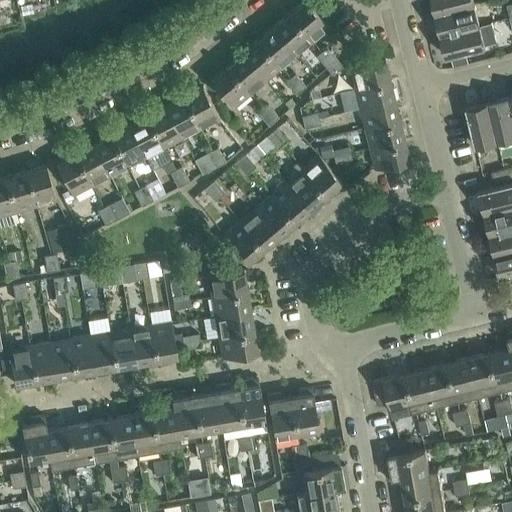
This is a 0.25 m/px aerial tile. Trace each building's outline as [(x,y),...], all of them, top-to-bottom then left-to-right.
[(303,0),(288,12),(312,40),(328,26),(306,0),(303,0)] [(432,0),(436,13),(475,4),(473,0),(432,0)] [(475,4),(436,13),(441,34),(480,25),(475,4)] [(273,25),(296,53),(312,40),(288,12),(273,25)] [(296,53),(273,25),(257,39),(281,66),(296,53)] [(480,25),(441,34),(447,56),(451,55),(466,52),(485,47),(480,25)] [(242,52),(265,79),(281,66),(257,39),(242,52)] [(321,51),(337,70),(342,66),(326,46),(321,51)] [(337,70),(321,51),(316,55),(332,74),(337,70)] [(265,79),(242,52),(226,65),(249,93),(265,79)] [(466,52),(451,55),(453,65),(468,62),(466,52)] [(354,88),(389,79),(384,58),(349,67),(354,88)] [(249,93),(226,65),(210,79),(233,106),(249,93)] [(290,77),(300,90),(305,86),(295,73),(290,77)] [(285,81),(296,94),(300,90),(290,77),(285,81)] [(389,79),(354,88),(359,107),(394,99),(389,79)] [(183,95),(200,127),(219,117),(202,85),(183,95)] [(182,137),(200,127),(183,95),(165,105),(182,137)] [(497,140),(511,136),(511,108),(509,97),(488,102),(497,140)] [(364,127),(399,118),(394,99),(359,107),(364,127)] [(497,140),(488,102),(466,107),(475,145),(497,140)] [(262,108),(273,121),(278,117),(267,104),(262,108)] [(147,114),(164,146),(182,137),(165,105),(147,114)] [(268,125),(273,121),(262,108),(257,112),(268,125)] [(301,115),(302,121),(319,117),(317,111),(301,115)] [(164,146),(147,114),(129,123),(146,156),(164,146)] [(302,121),(304,128),(320,124),(319,117),(302,121)] [(399,118),(364,127),(369,147),(404,138),(399,118)] [(111,133),(127,165),(146,156),(129,123),(111,133)] [(271,131),(282,144),(287,140),(276,127),(271,131)] [(277,148),(282,144),(271,131),(266,135),(277,148)] [(93,142),(109,175),(127,165),(111,133),(93,142)] [(404,138),(369,147),(374,168),(409,159),(404,138)] [(109,175),(93,142),(75,152),(91,184),(109,175)] [(255,144),(239,157),(250,170),(255,166),(252,162),(263,153),(255,144)] [(347,146),(332,149),(333,156),(349,152),(347,146)] [(211,150),(219,164),(225,161),(217,147),(211,150)] [(194,159),(202,174),(219,164),(211,150),(194,159)] [(91,184),(75,152),(56,162),(72,194),(91,184)] [(334,162),(350,158),(349,152),(333,156),(334,162)] [(302,168),(325,195),(341,181),(318,154),(302,168)] [(250,170),(239,157),(235,161),(245,174),(250,170)] [(25,170),(35,205),(56,199),(46,164),(25,170)] [(175,168),(183,183),(189,180),(181,165),(175,168)] [(183,183),(175,168),(169,172),(177,186),(183,183)] [(286,181),(309,208),(325,195),(302,168),(286,181)] [(491,171),(493,182),(507,179),(504,168),(491,171)] [(6,176),(16,211),(35,205),(25,170),(6,176)] [(0,177),(0,226),(16,222),(13,211),(16,211),(6,176),(0,177)] [(208,184),(219,196),(224,192),(213,179),(208,184)] [(309,208),(286,181),(270,194),(294,221),(309,208)] [(485,212),(511,205),(511,182),(480,190),(485,212)] [(139,187),(147,202),(153,199),(165,192),(160,184),(148,190),(145,184),(139,187)] [(219,196),(208,184),(203,188),(214,201),(219,196)] [(147,202),(139,187),(133,190),(141,205),(147,202)] [(255,207),(278,235),(294,221),(270,194),(255,207)] [(103,206),(111,221),(128,212),(121,197),(103,206)] [(490,233),(511,227),(511,205),(485,212),(490,233)] [(111,221),(103,206),(97,209),(105,224),(111,221)] [(278,235),(255,207),(239,220),(262,248),(278,235)] [(223,234),(246,262),(262,248),(239,220),(223,234)] [(511,227),(490,233),(495,254),(511,249),(511,227)] [(65,233),(48,238),(52,252),(69,247),(65,233)] [(511,249),(495,254),(501,276),(511,273),(511,249)] [(20,250),(8,252),(10,260),(15,259),(21,258),(20,250)] [(50,253),(52,270),(59,269),(56,252),(50,253)] [(52,270),(50,253),(43,254),(46,271),(52,270)] [(77,254),(69,255),(70,263),(78,262),(77,254)] [(9,260),(12,277),(18,276),(15,259),(10,260),(9,260)] [(5,278),(6,278),(12,277),(9,260),(2,261),(5,278)] [(139,261),(141,278),(148,277),(145,260),(139,261)] [(122,281),(135,279),(141,278),(139,261),(132,262),(132,263),(119,265),(122,281)] [(99,268),(101,285),(108,284),(107,281),(115,279),(113,266),(105,267),(99,268)] [(81,288),(101,285),(99,268),(78,272),(81,288)] [(211,295),(246,289),(243,268),(207,274),(211,295)] [(58,275),(61,292),(68,290),(65,274),(58,275)] [(61,292),(58,275),(52,276),(55,293),(61,292)] [(24,281),(18,282),(21,298),(27,297),(24,281)] [(14,300),(21,298),(18,282),(11,283),(14,300)] [(246,289),(211,295),(214,314),(249,308),(246,289)] [(173,302),(189,299),(188,293),(172,296),(173,302)] [(173,302),(174,309),(190,306),(189,299),(173,302)] [(217,335),(253,329),(249,308),(214,314),(217,335)] [(89,333),(95,369),(115,366),(109,330),(107,316),(87,319),(90,333),(89,333)] [(149,323),(155,359),(176,355),(170,319),(149,323)] [(129,327),(135,362),(155,359),(149,323),(129,327)] [(109,330),(115,366),(135,362),(129,327),(109,330)] [(253,329),(217,335),(221,357),(256,350),(253,329)] [(182,342),(198,339),(197,332),(181,335),(182,342)] [(95,369),(89,333),(69,337),(75,372),(95,369)] [(49,340),(55,376),(75,372),(69,337),(49,340)] [(198,339),(182,342),(183,348),(199,345),(198,339)] [(55,376),(49,340),(28,344),(34,379),(55,376)] [(34,379),(28,344),(7,347),(13,383),(34,379)] [(511,351),(511,346),(510,347),(490,352),(499,388),(511,385),(511,351)] [(469,357),(478,393),(499,388),(490,352),(469,357)] [(478,393),(469,357),(448,362),(457,399),(478,393)] [(427,367),(436,404),(457,399),(448,362),(427,367)] [(406,372),(415,409),(436,404),(427,367),(406,372)] [(390,402),(393,414),(415,409),(406,372),(372,381),(378,405),(390,402)] [(235,386),(242,423),(264,419),(257,377),(242,380),(242,385),(235,386)] [(213,385),(220,427),(242,423),(235,386),(228,387),(227,383),(213,385)] [(220,427),(213,385),(199,387),(200,392),(193,393),(199,431),(220,427)] [(289,395),(296,432),(318,428),(311,386),(296,389),(296,394),(289,395)] [(172,407),(173,407),(177,434),(178,434),(199,431),(193,393),(185,395),(185,390),(169,393),(172,407)] [(296,432),(289,395),(282,396),(281,391),(266,394),(273,436),(296,432)] [(502,400),(505,414),(511,412),(511,406),(510,398),(502,400)] [(505,414),(502,400),(495,402),(498,415),(505,414)] [(173,407),(172,407),(151,410),(157,448),(180,444),(178,434),(177,434),(173,407)] [(460,411),(463,424),(471,422),(468,409),(460,411)] [(157,448),(151,410),(130,414),(136,451),(157,448)] [(463,424),(460,411),(453,413),(456,426),(463,424)] [(48,457),(49,456),(44,429),(45,429),(43,414),(28,417),(29,422),(20,423),(27,460),(48,457)] [(108,418),(115,455),(136,451),(130,414),(108,418)] [(87,421),(93,459),(115,455),(108,418),(87,421)] [(418,421),(421,434),(432,432),(428,418),(418,421)] [(93,459),(87,421),(66,425),(72,462),(93,459)] [(471,422),(463,424),(466,435),(474,433),(471,422)] [(49,456),(48,457),(50,466),(72,462),(66,425),(45,429),(44,429),(49,456)] [(508,426),(501,428),(502,429),(503,435),(510,434),(508,426)] [(16,434),(2,436),(3,444),(17,442),(16,434)] [(244,435),(246,449),(255,447),(252,434),(244,435)] [(246,449),(244,435),(237,436),(239,450),(246,449)] [(492,437),(483,438),(484,445),(494,444),(492,437)] [(429,470),(429,469),(425,448),(413,450),(410,438),(386,442),(390,463),(385,464),(387,479),(402,476),(401,475),(429,470)] [(201,442),(204,456),(212,454),(209,441),(201,442)] [(204,456),(201,442),(194,443),(197,457),(204,456)] [(298,444),(300,458),(308,456),(306,443),(298,444)] [(300,458),(298,444),(291,445),(293,459),(300,458)] [(302,470),(305,491),(306,492),(333,487),(334,488),(348,485),(345,470),(340,471),(337,451),(312,455),(315,467),(302,470)] [(159,459),(162,473),(170,471),(168,458),(159,459)] [(162,473),(159,459),(152,460),(155,474),(162,473)] [(117,467),(119,480),(127,479),(125,466),(117,467)] [(119,480),(117,467),(110,468),(112,482),(119,480)] [(401,475),(402,476),(405,496),(442,490),(439,468),(429,469),(429,470),(401,475)] [(10,480),(24,478),(22,470),(9,472),(10,480)] [(29,472),(31,486),(33,495),(41,494),(37,471),(29,472)] [(239,472),(229,473),(231,486),(241,484),(239,472)] [(77,488),(74,474),(67,475),(70,489),(77,488)] [(24,478),(10,480),(11,488),(25,485),(24,478)] [(455,488),(469,486),(467,478),(453,480),(455,488)] [(469,486),(455,488),(456,495),(470,493),(469,486)] [(315,511),(337,508),(334,488),(333,487),(306,492),(305,491),(296,492),(299,511),(315,511)] [(407,511),(442,511),(446,511),(442,490),(405,496),(407,511)] [(249,492),(241,493),(244,506),(252,504),(249,492)] [(511,511),(511,500),(502,502),(503,511),(511,511)] [(86,504),(87,511),(92,511),(103,510),(102,501),(86,504)]
